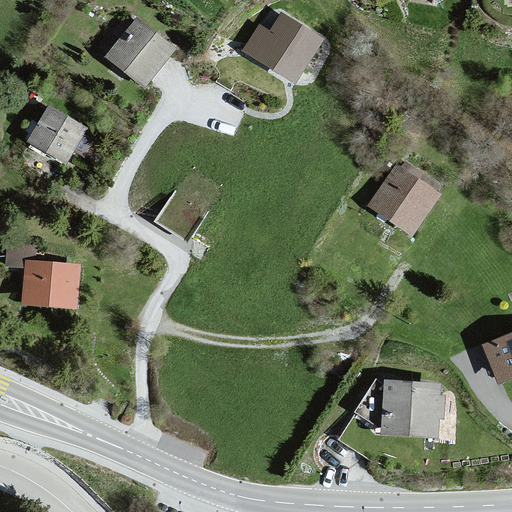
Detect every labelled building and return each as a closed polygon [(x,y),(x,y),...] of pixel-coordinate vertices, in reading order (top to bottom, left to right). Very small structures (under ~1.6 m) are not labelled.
[(137,21),(104,59),(140,91),(174,54),(137,21)] [(254,32),(240,55),(293,87),(318,46),(280,23),(269,41),(254,32)] [(82,132),(47,114),(29,147),(63,165),(82,132)] [(395,167),(368,209),(410,243),(439,199),(435,194),(439,190),(403,165),(399,171),(395,167)] [(207,205),(178,187),(158,220),(188,238),(207,205)] [(22,270),(19,309),(73,314),(76,271),(32,268),(22,267),(22,270)] [(511,336),(480,350),(496,389),(511,383),(511,336)] [(441,389),(381,386),(380,441),(437,445),(441,389)]
